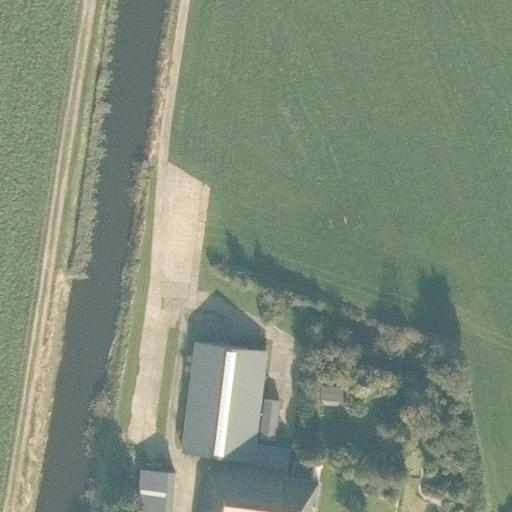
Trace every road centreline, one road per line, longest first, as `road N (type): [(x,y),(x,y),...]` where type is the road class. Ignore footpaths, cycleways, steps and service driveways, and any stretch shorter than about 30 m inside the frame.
road 1 (track): [(8,511),(92,0)]
road 2 (track): [(188,472),(140,434),(183,0)]
